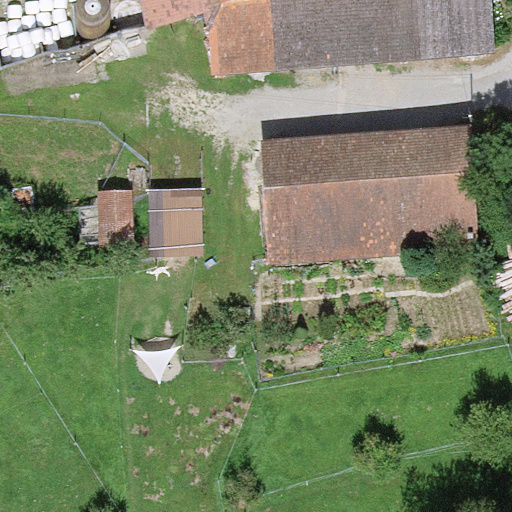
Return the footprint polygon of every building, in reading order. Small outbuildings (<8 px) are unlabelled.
[(145,0),(116,0),(115,2),(115,18),(128,28),(144,24),(149,9),(145,0)] [(495,57),(492,0),(148,0),(156,27),(210,14),(215,78),(495,57)] [(107,7),(91,4),(79,14),(79,31),(92,40),(108,36),(115,22),(107,7)] [(71,19),(55,16),(42,26),(42,42),(56,52),(71,48),(78,33),(71,19)] [(32,32),(16,29),(4,39),(4,55),(17,65),(33,61),(40,46),(32,32)] [(475,143),(270,151),(274,258),(479,250),(475,143)] [(143,177),(107,175),(105,225),(141,227),(143,177)] [(74,229),(100,230),(102,177),(76,176),(74,229)] [(159,177),(159,247),(212,247),(212,177),(159,177)]
